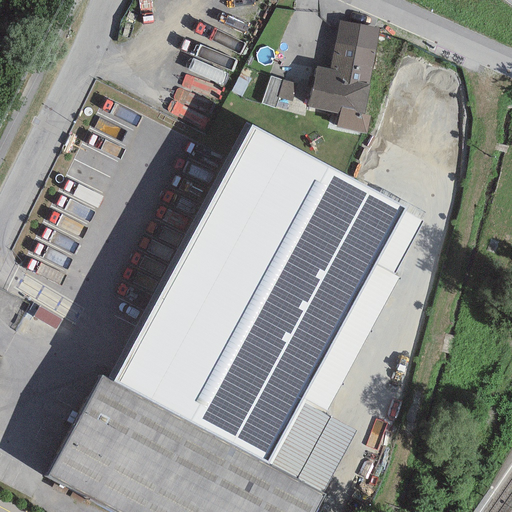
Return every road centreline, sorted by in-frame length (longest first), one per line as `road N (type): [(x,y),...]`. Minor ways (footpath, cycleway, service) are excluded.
road 1 (unknown): [(89,306),(276,401)]
road 2 (unknown): [(50,375),(19,440),(22,460),(82,511)]
road 3 (unknown): [(128,77),(173,95),(242,0)]
road 4 (unknown): [(89,306),(84,269),(113,183)]
